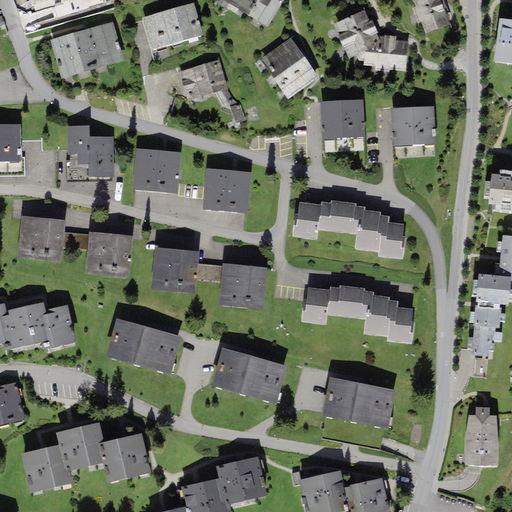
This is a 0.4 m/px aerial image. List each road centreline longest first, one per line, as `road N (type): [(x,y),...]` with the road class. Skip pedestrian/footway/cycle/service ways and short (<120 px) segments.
road 1 (residential): [(428,471),(209,434),(84,383),(19,362),(0,365)]
road 2 (residential): [(285,167),(278,240),(0,188)]
road 3 (residential): [(285,167),(73,104),(34,78),(5,0)]
road 4 (residential): [(446,333),(476,0)]
road 5 (residential): [(446,333),(423,220),(390,194),(285,167)]
road 6 (residential): [(428,471),(440,426),(446,333)]
